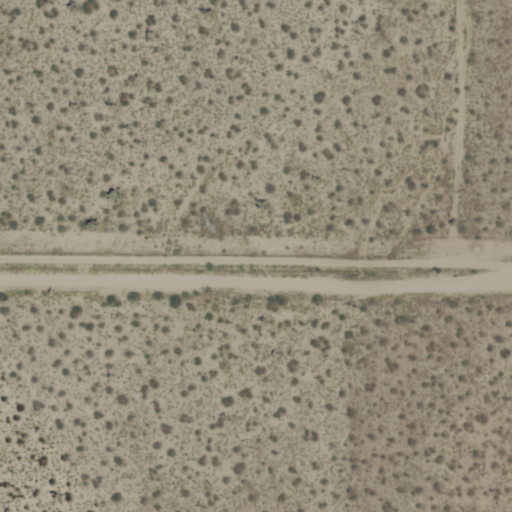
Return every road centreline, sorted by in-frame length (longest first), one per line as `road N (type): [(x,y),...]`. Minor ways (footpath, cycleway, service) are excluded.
road 1 (residential): [(0,259),(511,257)]
road 2 (track): [(450,258),(450,0)]
